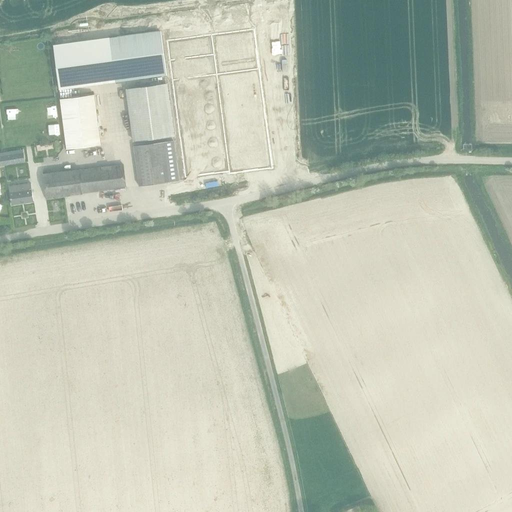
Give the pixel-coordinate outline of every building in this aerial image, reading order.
[(58,89),(165,75),(159,30),(53,45),(58,89)] [(126,90),(132,140),(173,136),(166,85),(126,90)] [(60,99),(65,144),(66,149),(100,145),(94,95),(60,99)] [(173,141),(148,144),(133,146),(138,186),(178,181),(173,141)] [(23,149),(0,153),(0,165),(25,162),(23,149)] [(45,199),(125,187),(121,164),(42,176),(45,199)] [(11,204),(34,200),(31,183),(9,186),(11,204)]
